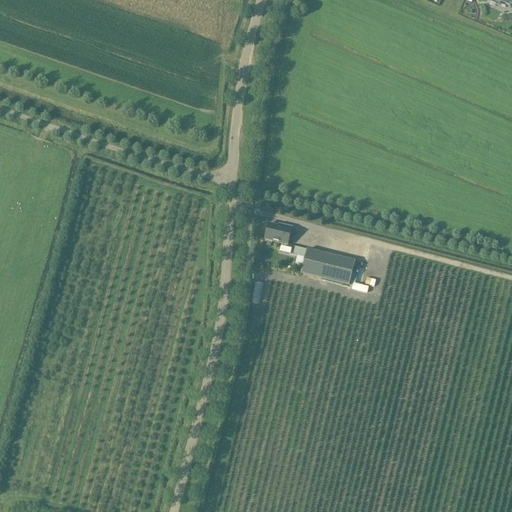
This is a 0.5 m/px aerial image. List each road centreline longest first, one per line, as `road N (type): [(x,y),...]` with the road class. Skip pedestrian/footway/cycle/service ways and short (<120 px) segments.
road 1 (unclassified): [(173,511),(222,311),(232,181)]
road 2 (unclassified): [(232,181),(0,109)]
road 3 (unclassified): [(232,181),(246,49),(261,0)]
